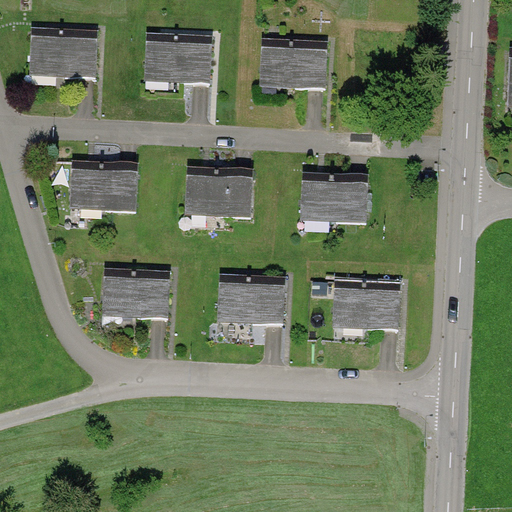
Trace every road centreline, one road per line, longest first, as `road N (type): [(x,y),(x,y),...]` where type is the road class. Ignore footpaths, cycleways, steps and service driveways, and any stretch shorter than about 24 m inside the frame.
road 1 (residential): [(453,398),(124,384),(81,353),(9,129)]
road 2 (residential): [(9,129),(467,150)]
road 3 (tertiary): [(453,398),(464,204)]
road 4 (tertiary): [(467,150),(475,0)]
road 5 (track): [(124,384),(0,419)]
